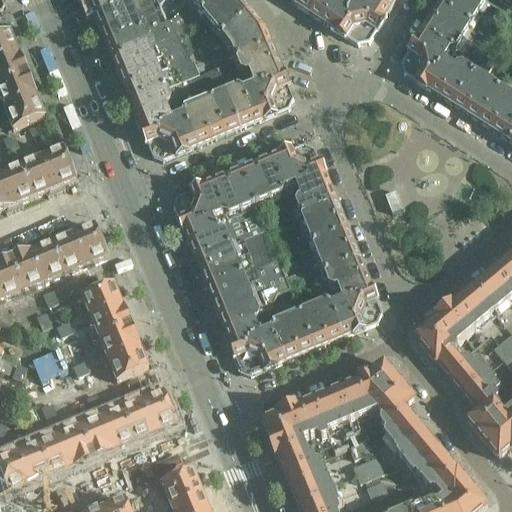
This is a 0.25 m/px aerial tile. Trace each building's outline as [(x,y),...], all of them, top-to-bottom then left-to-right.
[(96,21),(130,7),(127,0),(105,0),(90,6),(96,21)] [(251,17),(236,0),(188,0),(223,41),(251,17)] [(312,19),(323,0),(288,0),(294,7),(295,8),(297,10),(312,19)] [(337,35),(349,17),(354,10),(340,1),(340,0),(323,0),(312,19),(337,35)] [(384,24),(389,15),(365,0),(359,0),(354,10),(349,17),(377,35),(377,34),(379,35),(385,25),(384,24)] [(365,0),(389,15),(399,0),(365,0)] [(471,30),(486,6),(485,2),(484,1),(484,2),(481,0),(445,0),(439,10),(471,30)] [(511,9),(511,0),(504,0),(503,1),(505,5),(511,9)] [(142,36),(130,7),(96,21),(108,50),(142,36)] [(455,54),(471,30),(439,10),(423,36),(451,54),(450,55),(451,55),(455,54)] [(272,50),(266,36),(265,34),(264,32),(251,17),(223,41),(233,53),(238,65),(272,50)] [(377,35),(349,17),(337,35),(336,36),(346,43),(347,41),(357,48),(359,49),(360,48),(368,47),(369,47),(371,45),(370,45),(377,35)] [(179,39),(170,25),(142,36),(148,52),(179,39)] [(148,52),(142,36),(108,50),(114,66),(148,52)] [(443,66),(450,55),(451,54),(423,36),(404,66),(403,66),(402,68),(403,69),(405,77),(404,78),(406,80),(406,79),(417,86),(416,88),(426,94),(427,93),(426,92),(443,66)] [(0,66),(24,57),(20,48),(16,50),(11,37),(0,41),(0,66)] [(192,64),(178,40),(148,52),(159,77),(192,64)] [(293,102),(289,90),(290,89),(286,78),(284,79),(272,50),(238,65),(243,76),(247,78),(251,77),(257,92),(244,97),(243,96),(239,94),(228,99),(225,93),(211,99),(227,139),(266,123),(266,125),(277,120),(277,119),(288,114),(291,113),(290,112),(293,104),(295,104),(294,101),(293,102)] [(159,77),(148,52),(114,66),(125,91),(159,77)] [(28,79),(23,67),(27,65),(24,57),(0,66),(0,88),(1,91),(28,79)] [(453,109),(473,78),(462,71),(459,72),(457,75),(443,66),(426,92),(427,93),(453,109)] [(166,94),(159,77),(125,91),(132,108),(166,94)] [(480,126),(500,95),(473,78),(453,109),(480,126)] [(41,98),(37,90),(33,92),(28,79),(1,91),(3,96),(0,97),(0,100),(5,113),(41,98)] [(169,111),(171,106),(166,94),(132,108),(138,123),(166,112),(169,111)] [(506,143),(511,133),(511,103),(500,95),(480,126),(506,143)] [(45,121),(40,109),(44,107),(41,98),(5,113),(14,134),(45,121)] [(227,139),(211,99),(194,107),(196,112),(186,116),(184,120),(185,121),(172,127),(166,112),(138,123),(143,137),(142,137),(146,148),(148,148),(153,159),(152,160),(153,162),(155,161),(163,164),(162,165),(163,166),(166,165),(165,165),(177,160),(178,162),(189,157),(188,155),(227,139)] [(42,136),(40,130),(31,134),(33,139),(42,136)] [(19,151),(14,140),(10,142),(14,153),(19,151)] [(14,153),(10,142),(5,144),(10,155),(14,153)] [(337,207),(325,177),(326,176),(322,165),(320,166),(316,155),(315,153),(313,153),(306,150),(305,149),(303,150),(291,155),(291,153),(280,158),(281,159),(270,164),(283,194),(297,189),(303,203),(299,205),(298,209),(303,221),(337,207)] [(77,185),(64,153),(42,162),(57,198),(66,194),(64,190),(77,185)] [(57,198),(42,162),(22,170),(35,202),(47,197),(49,201),(57,198)] [(283,194),(270,164),(242,176),(256,210),(282,199),(284,195),(283,194)] [(35,202),(22,170),(1,179),(16,215),(24,211),(23,207),(35,202)] [(266,236),(256,210),(242,176),(203,192),(202,190),(191,194),(192,196),(180,201),(180,200),(178,201),(178,203),(175,211),(174,211),(175,214),(175,213),(180,225),(178,225),(182,237),(184,236),(196,265),(266,236)] [(16,215),(1,179),(0,179),(0,216),(5,214),(7,218),(16,215)] [(349,236),(345,226),(337,207),(303,221),(315,250),(349,236)] [(108,262),(95,230),(83,235),(81,231),(72,235),(87,271),(108,262)] [(87,271),(72,235),(64,238),(66,242),(53,248),(66,279),(87,271)] [(202,279),(272,251),(266,236),(196,265),(202,279)] [(361,265),(349,236),(315,250),(326,279),(361,265)] [(66,279),(53,248),(41,253),(39,249),(31,252),(46,288),(66,279)] [(208,294),(275,266),(278,265),(272,251),(202,279),(208,294)] [(46,288),(31,252),(22,256),(24,260),(12,265),(25,296),(46,288)] [(511,261),(494,276),(511,297),(511,261)] [(25,296),(12,265),(0,269),(0,294),(4,305),(25,296)] [(373,295),(361,265),(326,279),(331,291),(336,293),(339,291),(345,306),(373,295)] [(214,308),(281,281),(275,266),(208,294),(214,308)] [(306,285),(303,277),(295,280),(293,274),(285,277),(285,279),(290,292),(306,285)] [(511,304),(511,297),(494,276),(473,294),(494,319),(495,320),(511,304)] [(101,290),(96,279),(91,281),(96,292),(101,290)] [(220,323),(262,305),(280,298),(281,298),(279,293),(285,291),(286,295),(291,293),(290,292),(285,279),(281,281),(214,308),(220,323)] [(96,292),(91,281),(86,282),(91,294),(96,292)] [(128,309),(124,300),(120,302),(115,289),(83,302),(92,324),(128,309)] [(456,351),(494,319),(473,294),(455,309),(454,309),(435,325),(416,342),(437,367),(438,367),(450,356),(456,356),(456,351)] [(382,319),(383,318),(382,316),(373,295),(345,306),(332,312),(331,312),(344,342),(377,328),(377,329),(379,328),(379,327),(378,327),(382,319)] [(59,307),(54,296),(50,298),(54,309),(59,307)] [(54,309),(50,298),(45,300),(50,311),(54,309)] [(258,325),(259,321),(267,317),(262,305),(220,323),(226,338),(254,326),(258,325)] [(132,331),(127,319),(131,317),(128,309),(92,324),(100,344),(132,331)] [(344,342),(331,312),(332,312),(331,310),(327,309),(301,320),(315,354),(344,342)] [(52,331),(47,318),(38,322),(44,335),(52,331)] [(315,354),(301,320),(275,331),(273,334),(273,336),(274,335),(286,366),(315,354)] [(274,335),(273,336),(260,341),(254,326),(226,338),(241,374),(240,374),(242,376),(243,376),(251,379),(251,380),(254,380),(254,379),(286,366),(274,335)] [(60,337),(72,332),(70,327),(58,332),(60,337)] [(6,342),(10,331),(5,329),(1,340),(6,342)] [(145,350),(141,342),(137,344),(132,331),(100,344),(109,365),(145,350)] [(62,342),(74,337),(72,332),(60,337),(62,342)] [(511,355),(511,341),(511,340),(502,347),(511,357),(511,355)] [(511,357),(502,347),(494,354),(502,364),(511,357)] [(149,373),(144,361),(148,359),(145,350),(109,365),(118,386),(149,373)] [(453,385),(475,366),(471,361),(468,360),(463,364),(456,356),(450,356),(438,367),(453,385)] [(511,372),(511,358),(511,357),(502,364),(511,374),(511,372)] [(464,398),(490,376),(479,363),(475,366),(453,385),(464,398)] [(0,369),(11,374),(13,369),(2,364),(0,368),(0,369)] [(415,403),(385,368),(365,385),(360,387),(373,420),(379,417),(384,423),(383,430),(387,435),(409,417),(405,412),(415,403)] [(0,375),(9,379),(11,374),(0,369),(0,375)] [(77,378),(89,374),(87,369),(75,374),(77,378)] [(23,385),(27,373),(19,370),(14,382),(23,385)] [(79,383),(91,378),(89,374),(77,378),(79,383)] [(495,396),(501,391),(496,385),(497,384),(490,376),(464,398),(475,412),(476,412),(495,396)] [(142,395),(138,383),(133,385),(137,397),(142,395)] [(53,403),(77,393),(74,384),(50,394),(53,403)] [(137,397),(133,385),(128,387),(133,399),(137,397)] [(373,420),(360,387),(337,396),(355,439),(363,436),(359,426),(373,420)] [(355,439),(337,396),(314,405),(327,439),(342,432),(347,443),(355,439)] [(506,436),(500,430),(505,426),(501,423),(505,419),(501,413),(503,412),(497,405),(499,404),(498,400),(495,396),(476,412),(475,412),(470,416),(474,420),(467,425),(500,464),(511,454),(500,441),(506,436)] [(177,429),(164,397),(143,406),(158,442),(166,438),(165,434),(177,429)] [(102,411),(97,400),(93,402),(97,413),(102,411)] [(97,413),(93,402),(88,404),(93,415),(97,413)] [(327,439),(314,405),(300,411),(300,410),(277,420),(277,421),(263,427),(268,440),(268,441),(269,443),(285,436),(287,441),(294,438),(296,443),(301,441),(304,442),(303,446),(309,444),(312,444),(318,442),(323,445),(329,442),(327,439)] [(158,442),(143,406),(128,412),(130,417),(124,420),(135,446),(148,441),(149,445),(158,442)] [(57,420),(53,409),(48,411),(53,422),(57,420)] [(53,422),(48,411),(43,413),(48,424),(53,422)] [(511,413),(505,419),(501,423),(505,426),(500,430),(506,436),(500,441),(511,454),(511,455),(511,454),(511,413)] [(135,446),(124,420),(118,422),(116,417),(102,423),(116,459),(125,456),(123,451),(135,446)] [(458,475),(429,441),(409,417),(387,435),(388,440),(395,449),(394,450),(400,458),(399,459),(415,479),(417,478),(422,484),(424,483),(433,494),(437,494),(458,475)] [(116,459),(102,423),(87,429),(89,434),(83,437),(94,464),(106,459),(108,463),(116,459)] [(94,464),(83,437),(77,439),(75,434),(60,440),(75,476),(83,473),(82,469),(94,464)] [(309,460),(303,446),(304,442),(301,441),(296,443),(294,438),(287,441),(285,436),(269,443),(278,464),(285,480),(316,467),(314,460),(309,460)] [(75,476),(60,440),(45,447),(47,451),(41,454),(52,481),(65,476),(66,480),(75,476)] [(371,458),(366,445),(358,449),(363,462),(371,458)] [(363,462),(358,449),(349,452),(354,465),(363,462)] [(52,481),(41,454),(36,456),(34,451),(18,457),(33,493),(42,490),(40,486),(52,481)] [(33,493),(18,457),(0,465),(0,472),(3,480),(10,498),(23,493),(25,497),(33,493)] [(381,470),(378,462),(365,467),(369,476),(381,470)] [(340,510),(332,491),(324,472),(322,473),(319,467),(316,467),(285,480),(297,511),(338,511),(340,510)] [(369,476),(365,467),(354,472),(357,481),(369,476)] [(385,479),(381,470),(369,476),(372,484),(373,484),(379,481),(385,479)] [(172,511),(204,499),(195,479),(192,477),(186,479),(184,475),(169,480),(172,485),(163,489),(172,511)] [(486,511),(488,511),(458,475),(437,494),(444,504),(438,508),(440,511),(486,511)] [(372,484),(369,476),(357,481),(361,489),(372,484)] [(389,499),(384,489),(383,486),(381,487),(375,489),(381,503),(389,499)] [(381,503),(375,489),(367,493),(373,506),(381,503)] [(211,511),(210,511),(209,511),(204,499),(172,511),(211,511)]
